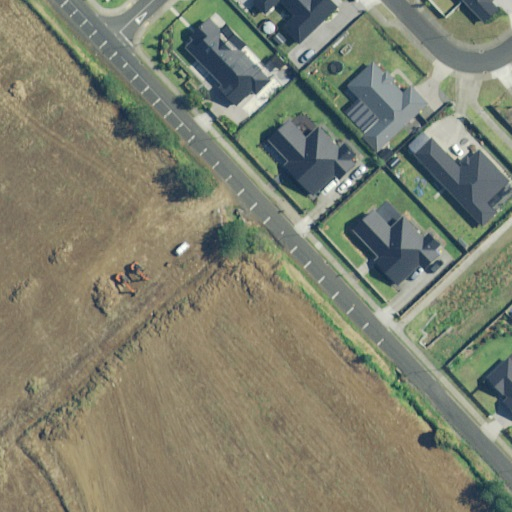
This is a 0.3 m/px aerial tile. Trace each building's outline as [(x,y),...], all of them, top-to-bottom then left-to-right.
[(259,0),(267,9),(276,0),(279,0),(294,16),(283,26),(299,43),(338,8),(329,0),(259,0)] [(462,0),(485,23),(500,9),(494,2),(495,0),(462,0)] [(220,32),(209,19),(184,42),(223,84),(220,86),(236,104),(253,89),(255,92),(268,81),(254,66),(253,67),(238,51),(243,46),(226,27),(220,32)] [(405,93),(374,61),(348,87),(380,120),(362,136),(379,153),(429,104),(412,86),(405,93)] [(289,119),(267,139),(294,169),(288,175),(308,197),(336,171),(340,176),(353,164),(348,158),(352,154),(343,144),(339,148),(318,125),(305,137),(289,119)] [(511,183),(481,150),(472,158),(468,153),(457,164),(434,138),(415,155),(482,229),(498,214),(488,204),(511,183)] [(374,209),(353,229),(380,259),(374,265),(394,287),(422,261),(426,266),(439,254),(433,248),(438,244),(429,234),(424,238),(404,216),(391,227),(374,209)] [(511,363),(506,358),(486,377),(507,399),(503,403),(511,411),(511,363)]
